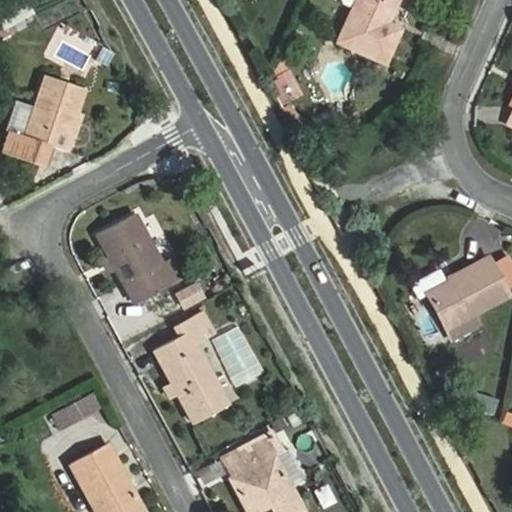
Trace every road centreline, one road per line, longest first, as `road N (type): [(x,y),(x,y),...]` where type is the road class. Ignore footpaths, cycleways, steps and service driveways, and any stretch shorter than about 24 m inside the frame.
road 1 (residential): [(200,123),(36,214),(191,511)]
road 2 (primary): [(200,123),(408,511)]
road 3 (primary): [(449,511),(265,172)]
road 4 (residential): [(511,203),(476,181),(456,158),(450,134),(452,109),(499,0)]
road 5 (primary): [(265,172),(168,0)]
road 6 (primary): [(136,0),(200,123)]
